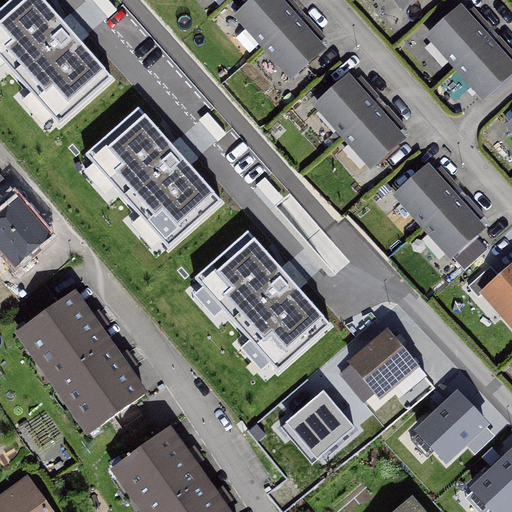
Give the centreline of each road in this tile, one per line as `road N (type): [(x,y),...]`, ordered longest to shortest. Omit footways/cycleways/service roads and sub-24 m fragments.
road 1 (residential): [(511,407),(135,0)]
road 2 (residential): [(265,511),(191,398),(0,168)]
road 3 (residential): [(511,206),(326,0)]
